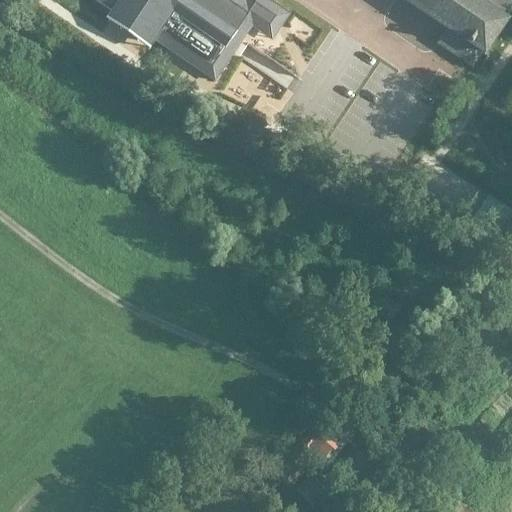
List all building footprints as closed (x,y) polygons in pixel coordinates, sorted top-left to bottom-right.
[(94,0),(114,13),(112,14),(111,16),(132,30),(152,44),(153,42),(155,41),(182,60),(214,82),(235,51),(255,22),(261,26),(268,31),(273,24),(278,16),(264,7),(254,0),(247,0),(248,0),(245,4),(240,0),(94,0)] [(403,0),(448,30),(438,45),(472,69),(482,54),(485,56),(507,23),(504,22),(511,10),(511,4),(505,0),(403,0)] [(324,135),(313,152),(346,174),(357,158),(324,135)] [(441,213),(445,206),(419,189),(415,195),(406,209),(432,226),(441,213)] [(511,212),(488,197),(464,233),(490,251),(511,219),(511,212)] [(433,359),(400,393),(413,406),(446,372),(433,359)] [(346,376),(332,396),(360,415),(374,395),(346,376)] [(316,474),(325,481),(355,447),(319,417),(303,435),(301,434),(271,471),(291,489),(313,463),(320,469),(316,474)] [(373,425),(355,447),(325,481),(360,511),(368,511),(412,459),(373,425)] [(465,462),(443,443),(429,458),(451,477),(465,462)] [(295,491),(312,508),(327,494),(310,477),(295,491)]
